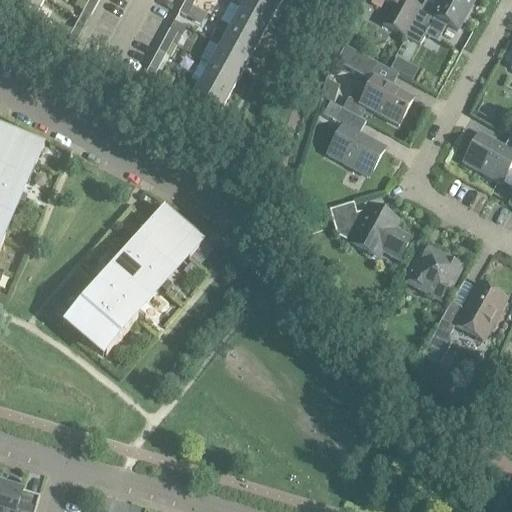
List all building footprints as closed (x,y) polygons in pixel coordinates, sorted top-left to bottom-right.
[(44,3),(38,0),(9,0),(6,7),(33,22),(44,3)] [(187,0),(185,5),(192,9),(197,0),(187,0)] [(279,7),(265,0),(247,0),(241,11),(268,27),(279,7)] [(377,0),(392,8),(382,27),(403,38),(419,9),(408,3),(409,0),(377,0)] [(423,8),(406,40),(420,47),(434,22),(457,35),(475,0),(440,0),(433,13),(423,8)] [(87,6),(83,13),(91,18),(97,6),(89,2),(87,6)] [(192,9),(185,5),(179,16),(186,20),(192,9)] [(241,11),(230,30),(258,46),(268,27),(241,11)] [(82,34),(74,30),(68,41),(76,45),(82,34)] [(225,40),(216,35),(211,44),(220,50),(247,65),(258,46),(230,30),(225,40)] [(171,33),(170,32),(164,43),(171,47),(177,36),(171,33)] [(164,43),(158,54),(165,58),(171,47),(164,43)] [(336,44),(332,60),(337,62),(343,51),(344,50),(344,49),(336,44)] [(367,83),(369,79),(377,66),(344,49),(344,50),(343,51),(337,62),(335,65),(367,83)] [(247,65),(220,50),(210,69),(237,84),(247,65)] [(396,60),(390,72),(399,76),(405,65),(396,60)] [(201,64),(191,82),(200,86),(199,88),(227,103),(237,84),(210,69),(209,69),(201,64)] [(156,75),(149,70),(143,82),(150,86),(156,75)] [(336,88),(323,80),(318,98),(331,105),(336,88)] [(359,108),(399,129),(413,104),(373,82),(359,108)] [(227,103),(199,88),(188,107),(216,122),(227,103)] [(384,152),(358,137),(365,124),(330,105),(323,118),(343,129),(328,158),(368,180),(384,152)] [(0,253),(5,242),(0,240),(0,237),(15,203),(18,195),(23,182),(29,185),(44,149),(0,129),(0,253)] [(511,141),(509,140),(503,151),(479,137),(463,166),(501,187),(511,166),(511,141)] [(18,195),(15,203),(24,207),(28,199),(18,195)] [(368,209),(365,214),(356,217),(353,206),(329,214),(336,238),(348,245),(348,246),(378,263),(382,255),(398,264),(410,242),(394,233),(398,225),(368,209)] [(138,242),(143,246),(134,256),(126,250),(121,256),(124,259),(112,273),(117,277),(108,287),(100,281),(95,287),(102,294),(98,299),(93,295),(66,326),(106,359),(137,323),(133,319),(159,288),(164,282),(185,258),(189,262),(204,245),(164,212),(138,242)] [(442,305),(462,269),(426,249),(406,285),(442,305)] [(58,297),(66,304),(82,286),(73,279),(58,297)] [(164,282),(159,288),(166,295),(167,294),(172,288),(164,282)] [(437,332),(423,358),(440,368),(451,348),(450,339),(455,330),(484,347),(509,302),(476,284),(472,290),(461,311),(452,306),(451,305),(436,332),(437,332)] [(145,319),(138,313),(133,319),(137,323),(140,325),(145,319)] [(116,373),(120,376),(124,371),(120,368),(116,373)] [(462,397),(467,409),(480,404),(476,393),(462,397)] [(1,484),(0,488),(0,511),(36,511),(38,507),(40,499),(38,499),(38,500),(15,493),(17,489),(1,484)]
